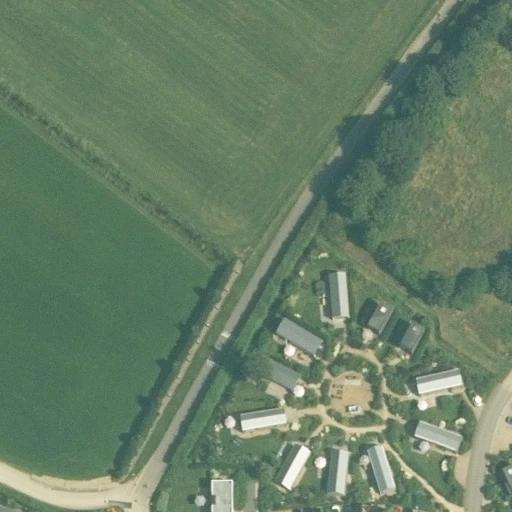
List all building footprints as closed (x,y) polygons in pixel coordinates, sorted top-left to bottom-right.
[(356,261),(346,270),(365,290),(375,280),(356,261)] [(346,277),(329,278),(333,320),(349,318),(346,277)] [(511,297),(495,289),(482,313),(511,328),(511,297)] [(381,307),(368,330),(379,337),(393,314),(381,307)] [(285,323),(276,337),(312,358),(321,344),(285,323)] [(413,326),(400,350),(412,356),(424,333),(413,326)] [(264,360),(256,375),(291,393),(299,378),(264,360)] [(459,374),(416,383),(419,398),(462,389),(459,374)] [(284,412),(241,419),(243,435),(287,428),(284,412)] [(420,426),(415,440),(456,456),(461,441),(420,426)] [(176,463),(185,442),(176,438),(166,459),(176,463)] [(294,450),(275,485),(290,493),(309,458),(294,450)] [(382,450),(367,455),(380,497),(395,492),(382,450)] [(332,457),(327,497),(344,498),(349,459),(332,457)] [(511,470),(502,475),(508,488),(505,489),(510,500),(511,498),(511,470)] [(232,511),(232,490),(216,490),(216,502),(212,502),(212,511),(232,511)]
